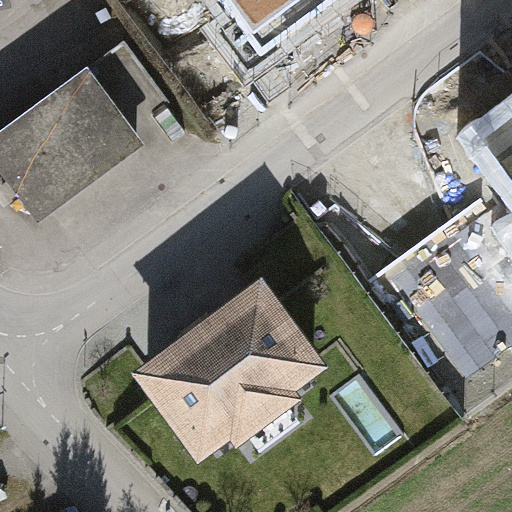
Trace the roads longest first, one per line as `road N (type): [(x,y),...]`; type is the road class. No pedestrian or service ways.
road 1 (residential): [(9,365),(509,0)]
road 2 (residential): [(143,511),(9,365)]
